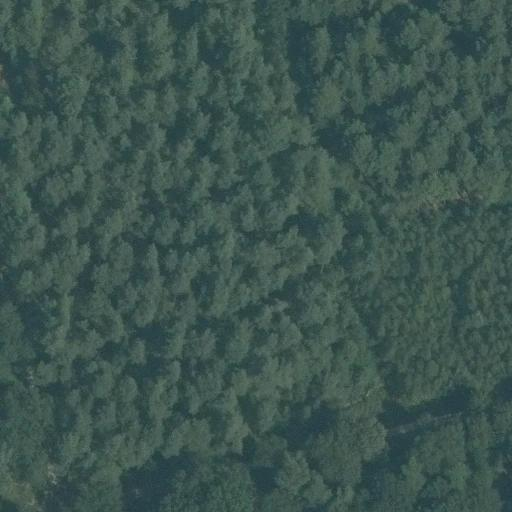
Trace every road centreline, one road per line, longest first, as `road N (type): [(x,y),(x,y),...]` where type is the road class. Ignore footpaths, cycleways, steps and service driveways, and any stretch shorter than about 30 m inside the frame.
road 1 (track): [(53,510),(511,410)]
road 2 (track): [(0,326),(53,510)]
